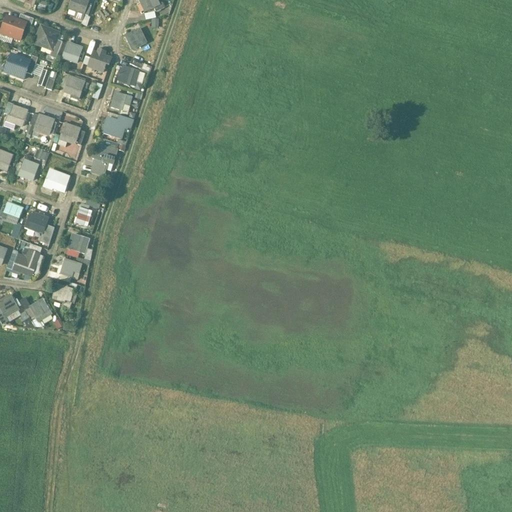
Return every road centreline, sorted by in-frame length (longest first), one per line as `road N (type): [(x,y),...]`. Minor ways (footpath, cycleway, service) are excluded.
road 1 (track): [(178,0),(100,234),(79,336)]
road 2 (residential): [(66,207),(43,283),(0,279)]
